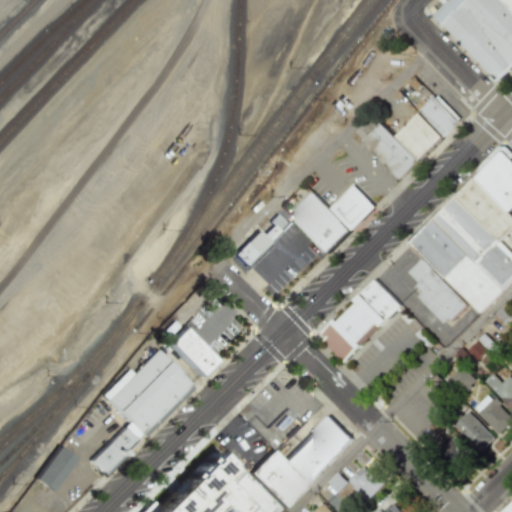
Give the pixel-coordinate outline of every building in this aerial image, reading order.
[(495,82),(511,66),(511,0),(447,0),(433,13),(495,82)] [(435,97),(459,122),(444,136),(421,111),(435,97)] [(420,114),(443,138),(419,161),(396,138),(420,114)] [(383,124),(419,161),(401,180),(364,143),(383,124)] [(504,151),(511,159),(511,210),(510,212),(476,178),(504,151)] [(374,207),(353,185),(329,209),(312,192),(288,215),(326,254),(374,207)] [(233,255),(244,267),(286,225),(274,213),(233,255)] [(317,336),(343,363),(401,306),(375,279),(317,336)] [(216,361),(182,326),(165,342),(199,377),(216,361)] [(485,350),(475,341),(465,351),(475,360),(485,350)] [(191,386),(154,349),(130,373),(126,368),(99,395),(126,421),(87,460),(102,475),(191,386)] [(474,381),(459,366),(445,381),(459,395),(474,381)] [(483,381),(511,411),(511,380),(507,375),(499,383),(491,374),(483,381)] [(497,434),(511,420),(487,394),(472,408),(497,434)] [(478,452),(492,439),(467,412),(453,425),(478,452)] [(281,508),(353,440),(329,415),(282,460),(271,449),(247,472),(281,508)] [(472,455),(454,436),(441,449),(459,468),(472,455)] [(32,479),(50,492),(75,459),(58,445),(32,479)] [(207,449),(145,511),(255,511),(264,504),(207,449)] [(348,481),(366,500),(386,481),(367,462),(348,481)] [(511,511),(511,500),(500,511),(511,511)] [(401,511),(393,503),(384,511),(401,511)]
